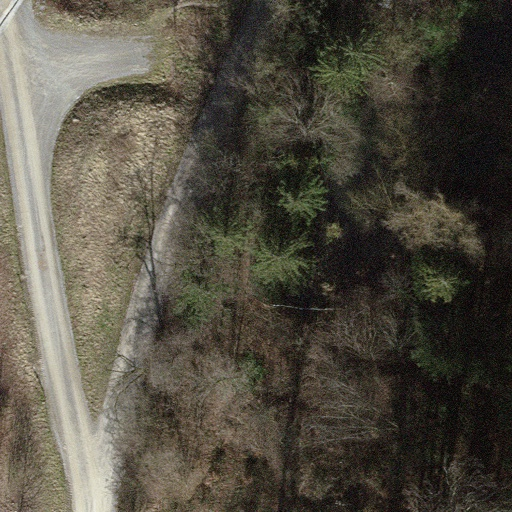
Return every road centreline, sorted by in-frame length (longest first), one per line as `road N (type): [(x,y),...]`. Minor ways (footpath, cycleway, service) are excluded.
road 1 (track): [(96,511),(152,293),(274,0)]
road 2 (track): [(0,5),(89,511)]
road 3 (track): [(13,79),(148,52)]
